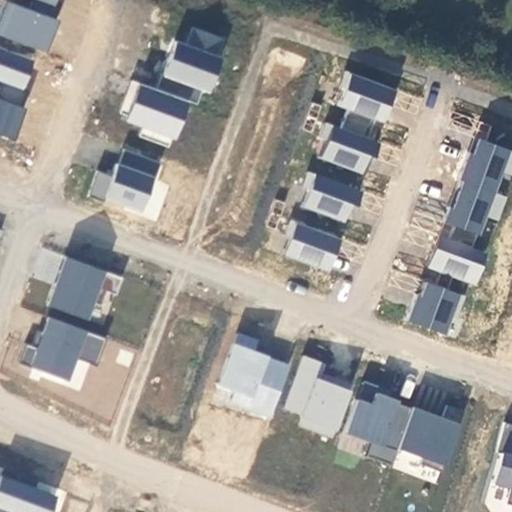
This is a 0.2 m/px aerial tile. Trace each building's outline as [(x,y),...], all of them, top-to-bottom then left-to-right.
[(5,0),(2,0),(0,8),(0,34),(43,51),(56,19),(54,18),(29,9),(5,0)] [(31,0),(29,9),(54,18),(60,2),(54,0),(31,0)] [(219,57),(216,56),(222,38),(192,27),(185,45),(174,41),(166,62),(168,63),(164,74),(161,73),(160,73),(154,89),(186,101),(195,104),(201,89),(206,91),(219,57)] [(0,81),(1,82),(0,85),(0,98),(21,106),(27,90),(20,88),(31,60),(0,48),(0,81)] [(343,88),(336,106),(346,109),(339,128),(366,138),(373,119),(378,121),(385,103),(391,105),(396,90),(344,71),(339,86),(343,88)] [(172,138),(186,101),(154,89),(138,83),(124,120),(172,138)] [(0,135),(11,139),(24,107),(21,106),(0,98),(0,135)] [(324,122),(319,137),(325,140),(319,158),(359,172),(365,155),(371,157),(377,142),(366,138),(339,128),(324,122)] [(491,192),(499,170),(511,175),(511,151),(473,137),(472,138),(476,139),(471,153),(467,152),(457,179),(491,192)] [(476,139),(472,138),(467,152),(471,153),(476,139)] [(159,162),(123,148),(117,164),(115,164),(111,176),(96,170),(87,196),(102,202),(104,197),(139,210),(151,178),(153,179),(159,162)] [(341,221),(348,203),(354,205),(359,190),(307,171),(301,186),(308,188),(302,205),(301,205),(300,206),(341,221)] [(491,192),(457,179),(457,180),(460,181),(450,207),(447,206),(442,221),(452,225),(447,239),(470,247),(483,215),(496,220),(504,196),(491,192)] [(460,181),(457,180),(447,206),(450,207),(460,181)] [(323,269),(330,252),(336,254),(341,239),(289,220),(284,235),(288,236),(281,254),(323,269)] [(425,265),(472,283),(483,252),(470,247),(447,239),(436,235),(425,265)] [(40,247),(20,304),(43,312),(63,255),(40,247)] [(100,306),(105,291),(115,295),(121,277),(65,256),(58,273),(61,274),(58,283),(55,282),(47,304),(84,318),(90,302),(100,306)] [(442,333),(448,316),(455,318),(463,296),(424,281),(418,295),(415,294),(405,320),(406,320),(406,319),(441,332),(441,333),(442,333)] [(36,347),(24,343),(17,362),(64,380),(72,357),(95,366),(105,338),(47,317),(36,347)] [(233,391),(229,401),(269,416),(288,366),(264,357),(265,355),(253,350),(256,341),(236,333),(217,385),(233,391)] [(324,363),(302,355),(283,408),(300,415),(300,416),(301,417),(298,425),(330,437),(350,384),(331,377),(329,383),(318,379),(321,373),(324,363)] [(321,373),(318,379),(329,383),(331,377),(321,373)] [(386,389),(362,380),(343,432),(344,433),(344,432),(370,441),(365,456),(389,465),(396,448),(410,408),(396,403),(397,401),(383,396),(386,389)] [(421,457),(419,464),(440,472),(463,411),(446,405),(441,417),(439,422),(426,417),(427,412),(411,406),(410,408),(396,448),(421,457)] [(441,417),(427,412),(426,417),(439,422),(441,417)] [(509,486),(504,503),(511,505),(511,424),(503,422),(495,452),(499,453),(491,481),(509,486)] [(0,511),(47,511),(54,495),(33,487),(36,480),(0,467),(0,511)]
